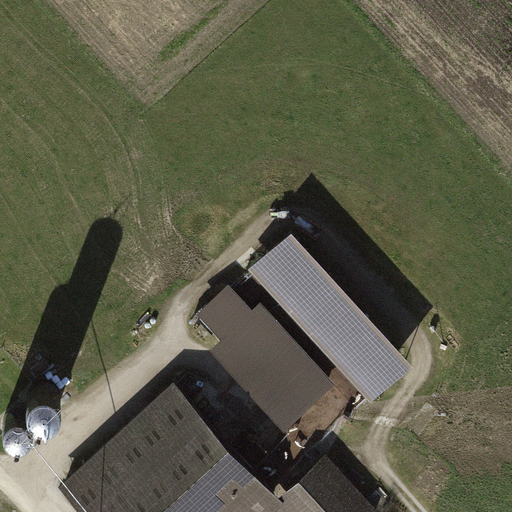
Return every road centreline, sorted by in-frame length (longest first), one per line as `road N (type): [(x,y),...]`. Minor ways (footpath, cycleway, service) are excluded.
road 1 (track): [(25,492),(158,372),(183,367),(207,375),(231,397)]
road 2 (track): [(415,511),(367,458),(330,441),(288,448),(231,397)]
